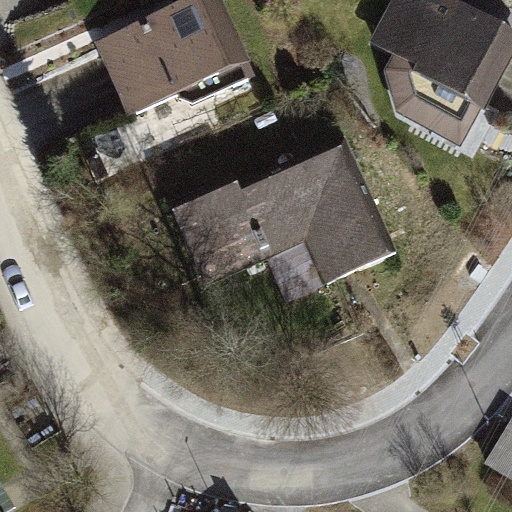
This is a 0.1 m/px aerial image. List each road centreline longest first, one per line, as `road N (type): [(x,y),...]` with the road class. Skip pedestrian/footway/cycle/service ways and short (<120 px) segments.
road 1 (residential): [(182,447),(282,476),(347,468),(415,433),(511,327)]
road 2 (residential): [(0,191),(87,373),(143,426),(182,447)]
